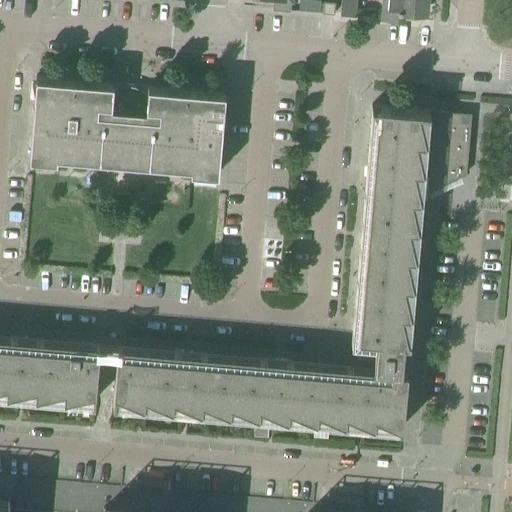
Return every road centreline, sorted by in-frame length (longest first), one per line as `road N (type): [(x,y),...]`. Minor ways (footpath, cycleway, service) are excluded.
road 1 (residential): [(439,511),(424,480),(0,445)]
road 2 (residential): [(466,60),(210,41)]
road 3 (residential): [(210,41),(0,24)]
road 4 (unknown): [(476,208),(472,120),(482,62)]
